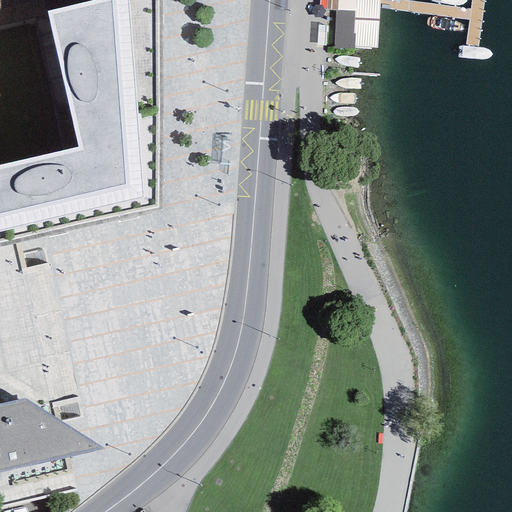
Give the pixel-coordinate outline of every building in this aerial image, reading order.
[(96,0),(45,12),(47,17),(77,148),(0,165),(0,242),(8,241),(157,208),(157,0),(96,0)] [(0,0),(0,10),(43,1),(46,0),(0,0)] [(0,27),(47,17),(45,12),(43,1),(0,10),(0,27)] [(34,372),(94,361),(81,288),(21,298),(34,372)] [(0,472),(39,464),(100,449),(26,402),(0,406),(0,472)]
